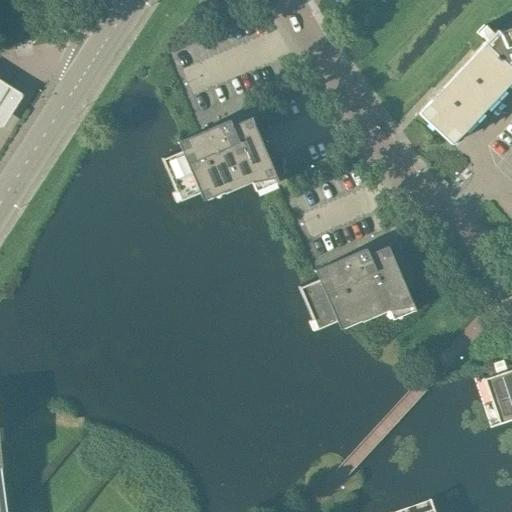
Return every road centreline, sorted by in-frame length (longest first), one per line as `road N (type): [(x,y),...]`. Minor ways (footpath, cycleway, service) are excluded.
road 1 (residential): [(511,286),(421,201),(292,0)]
road 2 (secondary): [(0,216),(133,0)]
